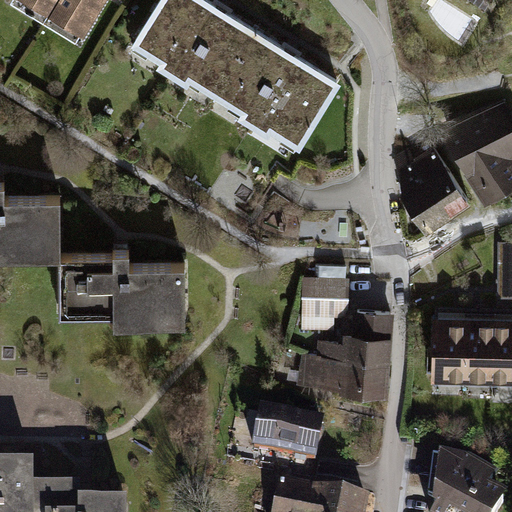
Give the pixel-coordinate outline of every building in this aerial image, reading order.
[(17,0),(44,15),(53,0),(17,0)] [(53,0),(44,15),(80,36),(103,0),(53,0)] [(214,98),(254,27),(213,0),(159,0),(130,46),(214,98)] [(254,27),(214,98),(299,150),(342,80),(254,27)] [(511,108),(506,101),(444,126),(490,198),(511,185),(511,149),(511,148),(511,108)] [(437,147),(417,155),(450,215),(471,201),(437,147)] [(429,230),(450,215),(417,155),(401,164),(403,196),(429,230)] [(5,187),(0,186),(0,258),(60,257),(60,196),(5,198),(5,187)] [(511,240),(502,241),(503,294),(511,293),(511,240)] [(131,255),(60,257),(61,318),(112,317),(112,327),(187,326),(187,265),(131,264),(131,255)] [(347,283),(303,282),(303,332),(332,332),(332,319),(346,320),(347,283)] [(511,310),(434,306),(432,382),(511,383),(511,310)] [(352,340),(390,344),(393,316),(355,312),(352,340)] [(300,389),(385,398),(390,344),(352,340),(345,340),(344,348),(319,345),(317,359),(303,358),(300,389)] [(325,424),(261,410),(251,454),(317,466),(325,424)] [(511,501),(494,490),(441,458),(435,495),(463,511),(506,511),(511,504),(511,501)] [(470,462),(441,458),(494,490),(502,479),(470,462)] [(126,511),(126,506),(83,508),(81,490),(35,489),(35,467),(0,468),(0,511),(126,511)] [(280,479),(273,511),(324,511),(329,490),(280,479)] [(367,511),(370,499),(329,490),(324,511),(367,511)] [(463,511),(435,495),(433,511),(463,511)]
